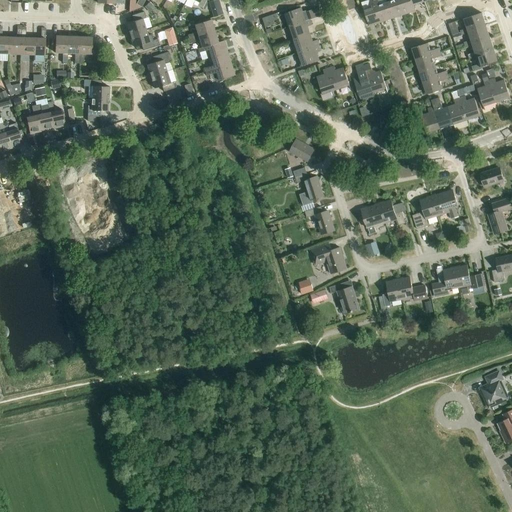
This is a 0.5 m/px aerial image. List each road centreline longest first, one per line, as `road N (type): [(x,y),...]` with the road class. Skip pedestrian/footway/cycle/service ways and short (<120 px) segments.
road 1 (residential): [(454,152),(479,247),(365,269),(328,165),(343,131)]
road 2 (residential): [(495,0),(366,52),(348,27),(329,19),(322,0)]
road 3 (residential): [(0,167),(145,121)]
road 4 (residential): [(145,121),(111,33),(96,20),(75,18)]
road 5 (residential): [(145,121),(264,79)]
